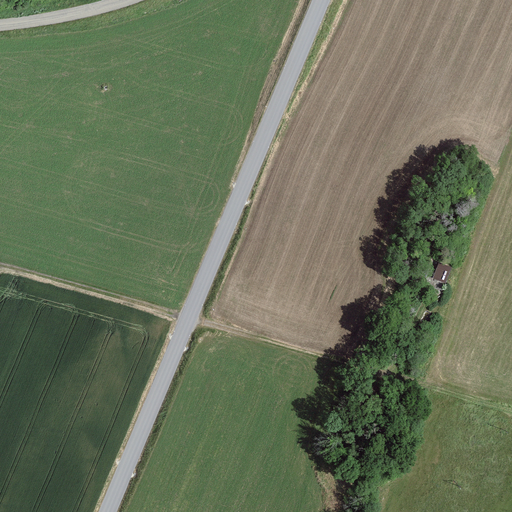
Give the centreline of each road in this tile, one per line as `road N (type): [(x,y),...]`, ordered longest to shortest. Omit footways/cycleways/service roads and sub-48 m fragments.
road 1 (tertiary): [(107,511),(321,0)]
road 2 (track): [(189,317),(382,373)]
